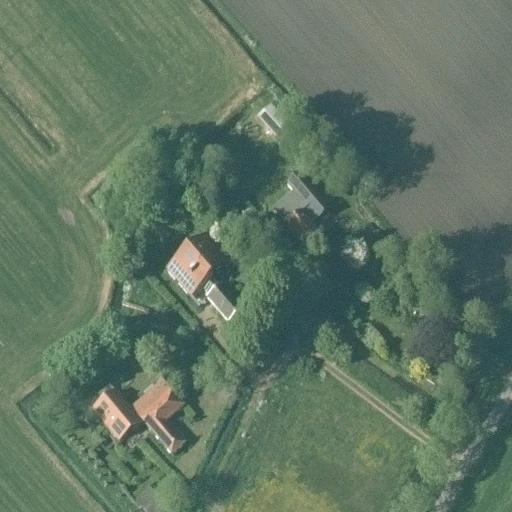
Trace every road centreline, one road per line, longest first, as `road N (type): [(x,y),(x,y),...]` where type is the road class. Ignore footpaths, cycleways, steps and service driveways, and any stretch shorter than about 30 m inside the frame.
road 1 (track): [(214,332),(255,382),(286,360),(313,356),(463,465)]
road 2 (track): [(346,235),(436,324),(511,378)]
road 3 (unclassified): [(436,511),(511,385)]
